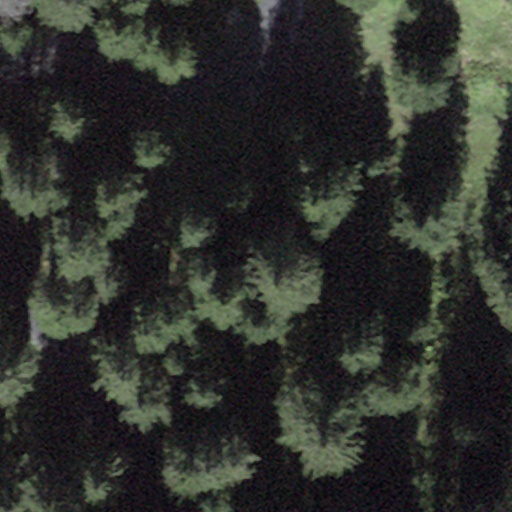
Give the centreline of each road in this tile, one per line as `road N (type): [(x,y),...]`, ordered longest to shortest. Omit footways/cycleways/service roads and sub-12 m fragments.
road 1 (track): [(0,236),(119,382),(148,511)]
road 2 (track): [(287,45),(261,74),(215,80),(0,70)]
